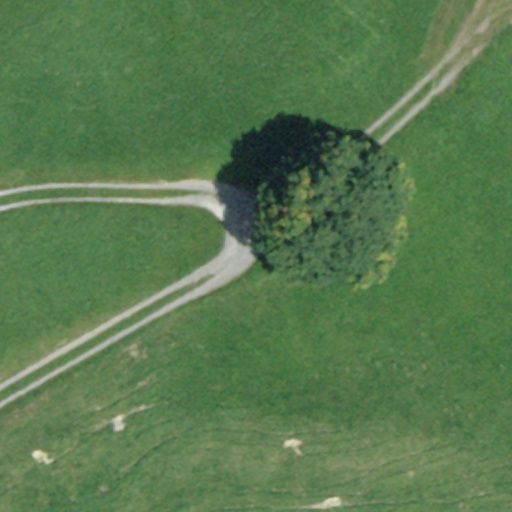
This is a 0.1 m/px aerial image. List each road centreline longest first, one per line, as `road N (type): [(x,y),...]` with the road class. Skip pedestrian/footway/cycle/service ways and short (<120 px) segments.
road 1 (track): [(0,403),(286,228),(471,39),(511,17)]
road 2 (track): [(286,228),(216,194),(32,191),(0,198)]
